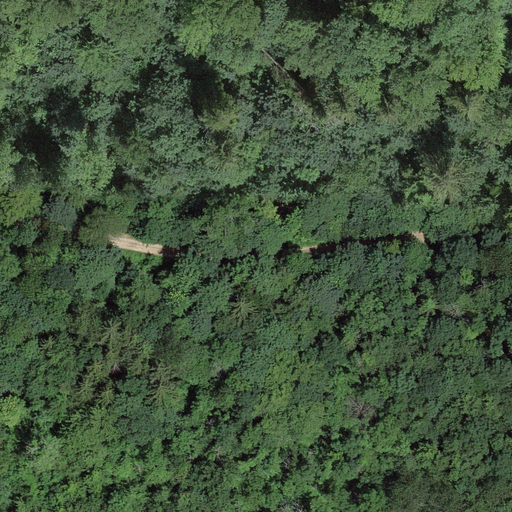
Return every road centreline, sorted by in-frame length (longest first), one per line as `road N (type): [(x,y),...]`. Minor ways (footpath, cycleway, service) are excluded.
road 1 (track): [(0,216),(133,251),(210,258),(511,222)]
road 2 (track): [(394,242),(511,88)]
